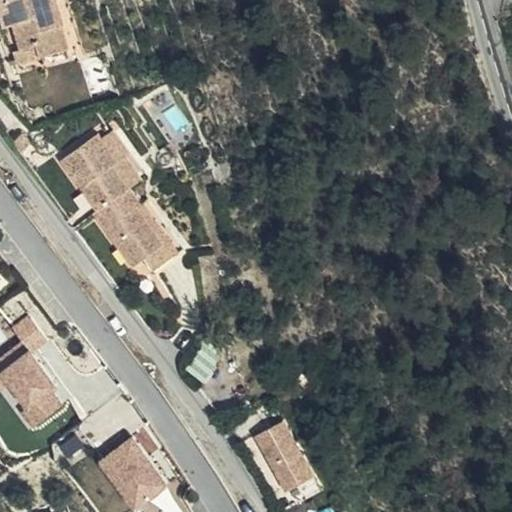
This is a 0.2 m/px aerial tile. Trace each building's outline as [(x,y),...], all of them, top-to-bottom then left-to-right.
[(68,23),(61,0),(0,0),(8,24),(17,22),(25,48),(41,43),(44,54),(72,46),(65,23),(68,23)] [(11,143),(21,156),(35,140),(24,129),(11,143)] [(88,184),(83,188),(100,210),(95,213),(135,266),(146,257),(166,242),(175,254),(184,246),(150,198),(144,201),(132,186),(145,176),(111,130),(103,135),(100,131),(62,159),(74,176),(79,173),(88,184)] [(74,176),(83,188),(88,184),(79,173),(74,176)] [(166,242),(146,257),(155,269),(175,254),(166,242)] [(38,347),(51,337),(32,310),(15,322),(26,337),(0,355),(0,382),(3,387),(15,378),(33,402),(28,406),(38,420),(67,399),(57,387),(64,382),(38,347)] [(260,430),(291,484),(318,469),(288,415),(260,430)] [(76,459),(95,443),(77,423),(58,439),(76,459)] [(172,478),(136,431),(105,454),(141,502),(172,478)] [(318,469),(291,484),(299,499),(326,484),(318,469)]
